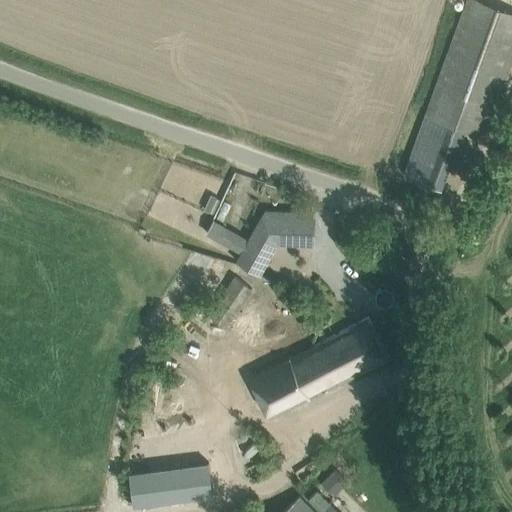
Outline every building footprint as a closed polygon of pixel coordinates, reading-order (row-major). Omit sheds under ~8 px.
[(491,117),(511,59),(511,11),(479,0),(466,0),(461,15),(453,12),(447,30),(455,33),(432,95),(425,114),(459,127),(485,136),(491,117)] [(220,200),(210,196),(204,210),(214,214),(220,200)] [(312,244),(313,217),(262,215),(250,236),(248,238),(244,236),(226,227),(218,241),(237,251),(239,252),(264,266),(265,264),(273,249),(277,242),(312,244)] [(226,327),(252,288),(233,275),(207,314),(226,327)] [(312,345),(333,385),(389,357),(368,316),(312,345)] [(270,416),(333,385),(312,345),(308,337),(285,349),(289,356),(250,377),(270,416)] [(187,372),(189,353),(172,351),(170,370),(187,372)] [(208,464),(136,472),(139,504),(212,497),(208,464)] [(330,473),(321,482),(334,495),(343,486),(330,473)] [(315,511),(299,496),(282,511),(315,511)]
